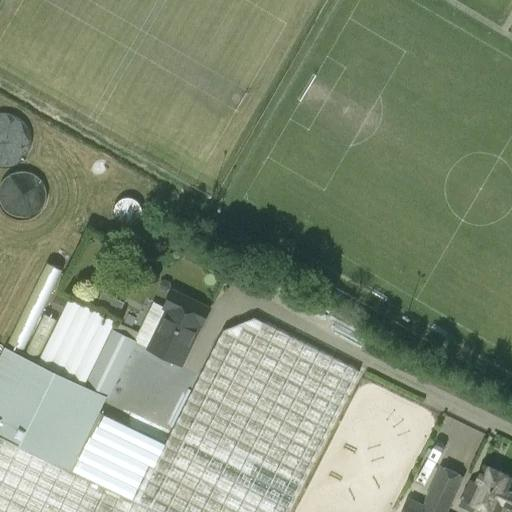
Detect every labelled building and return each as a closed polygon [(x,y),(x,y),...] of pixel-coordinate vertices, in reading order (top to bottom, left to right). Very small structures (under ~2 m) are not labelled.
[(0,168),(3,169),(8,168),(12,167),(17,165),(21,163),(25,159),(28,155),(30,151),(31,146),(32,141),(31,136),(30,131),(28,126),(25,122),(21,119),(17,116),(13,114),(8,113),(3,113),(0,113),(0,168)] [(22,220),(26,220),(30,219),(34,217),(38,215),(41,212),(44,208),(46,204),(47,200),(47,195),(47,191),(46,187),(44,183),(41,179),(38,176),(34,174),(30,172),(26,171),(21,171),(17,172),(13,173),(9,175),(5,178),(2,181),(0,185),(0,205),(0,207),(3,210),(5,214),(9,216),(13,218),(17,220),(22,220)] [(24,348),(61,268),(46,261),(9,341),(24,348)] [(202,325),(210,309),(173,291),(164,309),(167,310),(149,348),(182,364),(201,325),(202,325)] [(37,363),(5,347),(0,358),(0,511),(289,511),(360,373),(252,318),(227,319),(165,444),(100,413),(136,340),(113,329),(118,320),(70,297),(37,363)] [(53,310),(61,315),(67,304),(58,299),(53,310)] [(487,511),(502,511),(503,509),(509,511),(511,511),(511,487),(508,486),(511,479),(484,466),(475,485),(469,482),(461,500),(487,511)] [(408,499),(401,511),(444,511),(462,478),(444,469),(425,507),(408,499)]
